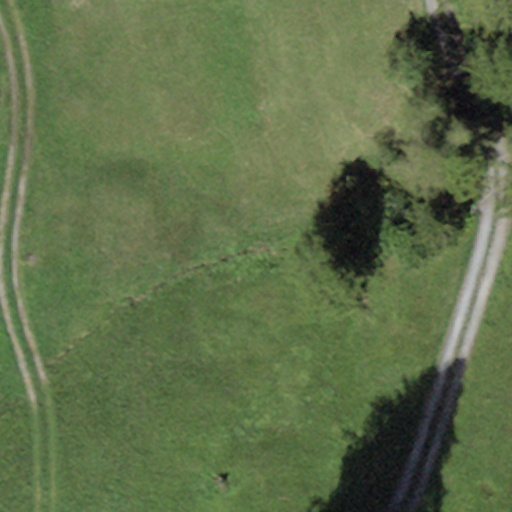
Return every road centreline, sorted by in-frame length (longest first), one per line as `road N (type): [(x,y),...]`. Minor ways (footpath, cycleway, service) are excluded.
road 1 (track): [(402,511),(497,197),(442,0)]
road 2 (track): [(51,511),(45,422),(8,277),(26,83),(3,0)]
